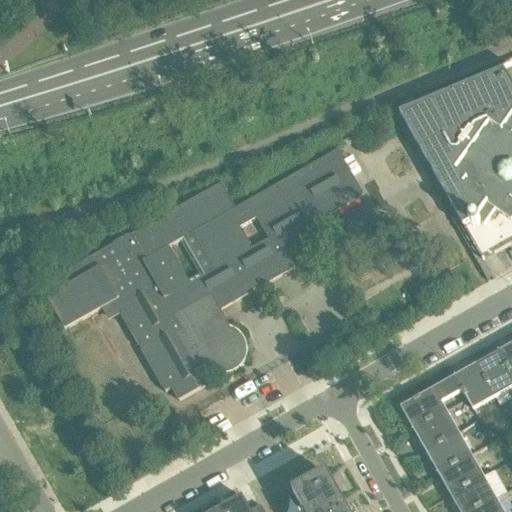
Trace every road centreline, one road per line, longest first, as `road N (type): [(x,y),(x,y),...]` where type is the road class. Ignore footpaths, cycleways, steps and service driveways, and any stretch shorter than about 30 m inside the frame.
road 1 (secondary): [(0,105),(326,0)]
road 2 (residential): [(130,511),(335,395)]
road 3 (residential): [(335,395),(511,294)]
road 4 (residential): [(400,511),(335,395)]
